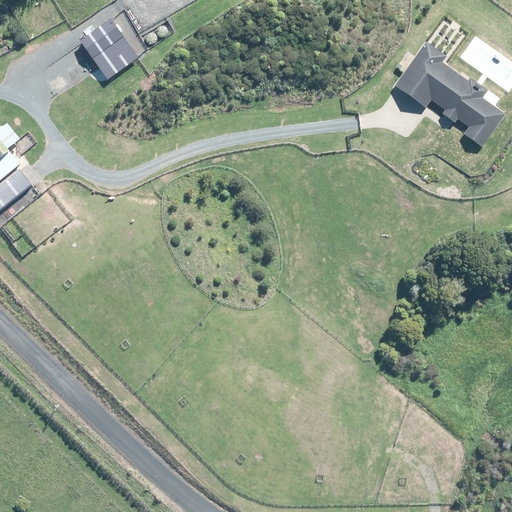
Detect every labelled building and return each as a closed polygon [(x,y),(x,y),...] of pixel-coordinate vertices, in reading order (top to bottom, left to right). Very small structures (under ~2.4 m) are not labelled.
[(127,43),(111,20),(79,43),(95,65),(127,43)] [(461,134),(480,148),(503,116),(479,99),(485,91),(470,81),(468,84),(440,64),(446,57),(423,41),(392,85),(425,109),(429,102),(444,112),(441,115),(454,124),(456,120),(466,127),(461,134)] [(19,141),(3,123),(0,126),(0,180),(18,164),(7,151),(19,141)] [(0,212),(32,186),(19,171),(0,187),(0,212)] [(39,196),(32,189),(9,209),(16,216),(39,196)] [(59,221),(52,213),(27,234),(34,242),(59,221)] [(10,217),(3,224),(23,248),(31,242),(10,217)]
